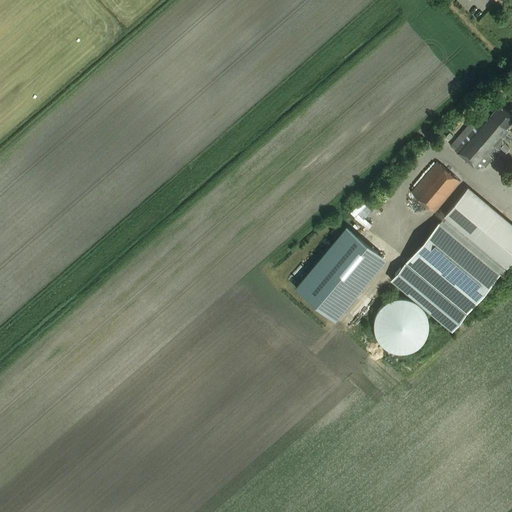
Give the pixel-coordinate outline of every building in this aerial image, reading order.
[(450,145),(477,169),(496,147),(504,153),(509,148),(501,141),(500,140),(509,131),(505,128),(511,120),(511,115),(499,105),(490,115),(487,112),(475,126),(470,122),(450,145)] [(434,212),(460,182),(437,162),(411,193),(434,212)] [(507,177),(511,173),(506,168),(502,172),(507,177)] [(511,259),(511,225),(467,188),(444,216),(505,268),(511,259)] [(369,228),(373,224),(365,217),(372,209),(362,200),(351,212),(369,228)] [(466,313),(500,273),(438,222),(405,262),(466,313)] [(294,287),(335,321),(387,259),(346,225),(294,287)] [(404,264),(390,280),(451,331),(465,314),(404,264)] [(391,351),(402,353),(411,351),(420,345),(426,337),(428,327),(427,317),(422,308),(414,301),(405,298),(395,298),(385,302),(378,309),(374,318),(373,329),(376,338),(383,346),(391,351)]
